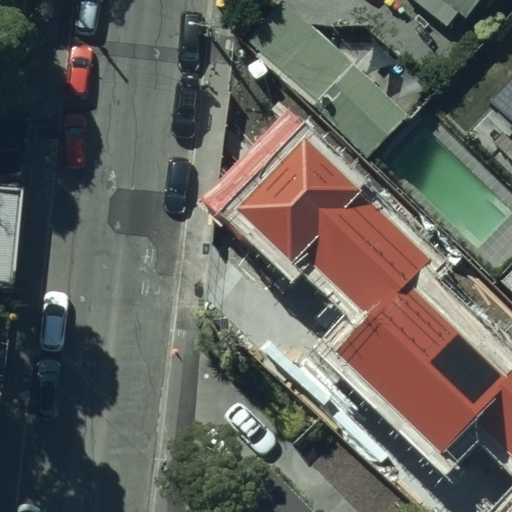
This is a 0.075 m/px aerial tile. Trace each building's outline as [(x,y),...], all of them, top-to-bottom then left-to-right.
[(277,0),(274,0),(236,39),(364,162),(404,122),(277,0)] [(466,0),(407,0),(444,29),(466,0)] [(511,60),(480,94),(495,109),(467,139),(511,180),(511,60)] [(327,235),(261,319),(408,433),(488,330),(434,289),(420,307),(327,235)] [(511,266),(498,281),(511,294),(511,266)] [(511,358),(492,381),(511,398),(511,358)] [(315,511),(266,464),(231,500),(243,511),(315,511)]
